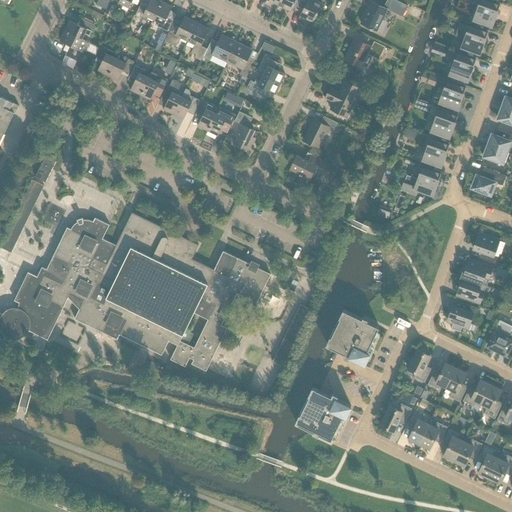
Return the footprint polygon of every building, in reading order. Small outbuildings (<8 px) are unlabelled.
[(0,0),(0,141),(14,112),(15,113),(19,106),(1,97),(0,98),(0,0),(8,3),(9,0),(0,0)] [(98,0),(96,5),(106,10),(110,0),(98,0)] [(129,8),(132,0),(112,0),(106,13),(114,17),(119,8),(121,9),(123,5),(129,8)] [(153,19),(162,2),(157,0),(150,0),(147,7),(141,4),(135,16),(146,21),(148,17),(153,19)] [(294,0),(300,3),(301,0),(280,0),(278,5),(289,11),(294,0)] [(301,0),(300,3),(305,6),(300,16),(313,22),(323,4),(316,2),(317,0),(301,0)] [(395,0),(387,0),(384,8),(372,2),(361,24),(376,31),(387,9),(402,17),(408,6),(395,0)] [(499,5),(485,0),(480,0),(473,19),(492,26),(500,5),(499,5)] [(172,7),(162,2),(153,19),(159,22),(157,26),(168,32),(173,20),(167,17),(172,7)] [(103,15),(94,11),(92,15),(101,19),(103,15)] [(188,41),(196,24),(184,18),(176,34),(170,31),(164,42),(171,45),(172,43),(176,46),(180,37),(188,41)] [(69,20),(64,33),(89,45),(90,43),(82,39),(85,33),(89,36),(94,25),(83,19),(80,25),(69,20)] [(119,28),(124,31),(127,25),(122,23),(119,28)] [(209,30),(196,24),(188,41),(195,45),(191,53),(196,55),(194,58),(201,61),(207,49),(201,46),(209,30)] [(487,32),(469,26),(461,46),(480,53),(488,32),(487,32)] [(89,45),(64,33),(60,41),(70,45),(65,55),(77,61),(84,47),(87,49),(89,45)] [(213,55),(228,62),(237,43),(222,36),(218,43),(212,40),(203,57),(210,60),(213,55)] [(392,50),(385,47),(374,42),(371,48),(353,39),(344,58),(361,66),(367,54),(379,60),(384,50),(391,53),(392,50)] [(237,43),(228,62),(242,69),(239,74),(246,78),(255,60),(248,57),(252,50),(237,43)] [(108,76),(116,59),(110,56),(113,51),(102,46),(96,58),(102,61),(97,71),(108,76)] [(434,47),(433,53),(447,56),(448,50),(434,47)] [(475,60),(457,53),(449,74),(468,81),(476,60),(475,60)] [(122,61),(116,59),(108,76),(118,80),(123,70),(129,73),(135,62),(124,57),(122,61)] [(263,76),(280,84),(285,74),(275,69),(278,63),(266,57),(261,68),(266,70),(263,76)] [(177,61),(171,59),(168,64),(174,67),(177,61)] [(141,95),(149,78),(143,75),(145,71),(135,65),(129,77),(135,80),(130,90),(141,95)] [(191,80),(198,84),(201,77),(194,74),(191,80)] [(155,80),(149,78),(141,95),(151,100),(156,90),(162,93),(167,81),(157,76),(155,80)] [(275,94),(280,84),(263,76),(260,81),(256,79),(254,82),(250,80),(247,88),(248,94),(255,97),(257,93),(262,96),(265,89),(275,94)] [(347,117),(361,89),(345,81),(339,92),(330,87),(325,98),(334,102),(331,110),(347,117)] [(465,88),(447,81),(439,102),(458,109),(466,88),(465,88)] [(173,114),(182,97),(176,94),(178,90),(168,85),(162,96),(168,99),(163,109),(173,114)] [(182,97),(173,114),(183,119),(188,109),(195,112),(200,101),(190,96),(191,94),(190,90),(186,89),(182,97)] [(230,102),(233,95),(228,92),(224,100),(230,102)] [(501,104),(500,107),(511,111),(511,92),(510,98),(506,96),(503,104),(501,104)] [(207,131),(216,114),(210,111),(212,107),(202,101),(196,113),(202,116),(197,126),(207,131)] [(425,110),(431,112),(433,106),(427,104),(425,110)] [(511,111),(500,107),(498,110),(501,111),(498,119),(501,120),(499,126),(511,130),(511,111)] [(207,131),(218,136),(223,126),(229,128),(234,117),(218,109),(216,114),(207,131)] [(457,116),(438,110),(431,130),(450,137),(458,116),(457,116)] [(248,150),(255,137),(252,136),(254,130),(248,127),(253,118),(239,111),(235,121),(240,124),(234,135),(237,136),(234,143),(248,150)] [(45,118),(34,113),(22,138),(18,146),(29,151),(33,143),(45,118)] [(333,133),(338,123),(324,116),(321,123),(314,120),(304,141),(318,148),(327,131),(333,133)] [(362,128),(371,134),(375,126),(366,121),(362,128)] [(417,132),(407,128),(404,136),(414,139),(417,132)] [(487,141),(486,145),(507,152),(511,142),(511,135),(498,130),(496,135),(492,134),(489,142),(487,141)] [(57,131),(33,180),(44,186),(50,189),(58,172),(71,145),(66,142),(68,137),(57,131)] [(449,145),(430,138),(423,159),(442,166),(449,145)] [(507,152),(486,145),(484,148),(487,149),(484,156),(487,158),(485,163),(503,170),(505,164),(503,163),(507,152)] [(332,165),(326,162),(312,155),(308,161),(297,156),(290,170),(300,174),(299,176),(300,176),(297,182),(306,186),(309,179),(310,179),(315,170),(321,173),(327,176),(332,165)] [(344,171),(337,167),(330,181),(337,185),(344,171)] [(440,173),(440,174),(422,167),(417,179),(407,175),(404,183),(403,183),(400,190),(416,196),(419,189),(433,195),(441,174),(440,173)] [(490,195),(495,183),(503,185),(506,176),(484,167),(480,176),(477,175),(472,188),(479,191),(478,193),(486,196),(487,194),(490,195)] [(0,247),(11,252),(44,186),(33,180),(32,180),(0,245),(0,247)] [(330,200),(332,194),(326,191),(323,197),(330,200)] [(377,214),(388,219),(390,212),(379,208),(377,214)] [(257,303),(271,274),(224,251),(215,270),(214,270),(192,259),(199,245),(132,212),(116,245),(103,239),(109,225),(95,218),(93,221),(91,221),(88,220),(85,220),(83,220),(83,218),(77,220),(78,222),(76,223),(74,225),(72,227),(71,229),(67,227),(47,269),(42,267),(37,276),(28,272),(14,300),(19,303),(18,308),(17,308),(12,308),(7,310),(3,313),(2,314),(0,312),(0,327),(1,331),(4,335),(5,336),(4,339),(10,342),(11,339),(16,339),(20,338),(24,336),(27,333),(29,331),(48,340),(68,298),(79,309),(75,319),(117,339),(120,334),(162,355),(169,341),(178,345),(171,359),(185,366),(190,357),(194,359),(192,363),(206,371),(227,328),(221,325),(237,293),(257,303)] [(479,239),(477,239),(473,248),(486,253),(483,259),(496,263),(498,257),(494,255),(497,246),(495,245),(497,240),(480,234),(479,239)] [(461,277),(482,284),(484,277),(488,279),(493,268),(480,263),(478,270),(467,266),(468,265),(467,265),(464,273),(463,272),(461,277)] [(486,286),(482,284),(461,277),(460,281),(461,281),(458,290),(459,290),(459,289),(470,293),(468,299),(480,303),(486,286)] [(452,306),(449,316),(451,316),(449,321),(453,323),(451,328),(460,332),(462,326),(466,327),(468,322),(470,323),(473,314),(477,315),(479,309),(467,304),(465,311),(452,306)] [(311,310),(300,305),(273,361),(283,367),(311,310)] [(379,327),(357,316),(344,310),(327,345),(365,364),(370,353),(367,352),(379,327)] [(488,346),(506,355),(511,342),(511,340),(508,339),(510,334),(501,330),(499,335),(494,332),(488,346)] [(416,350),(417,350),(408,369),(408,370),(409,369),(416,372),(414,377),(424,382),(430,370),(424,368),(431,355),(430,354),(429,355),(417,349),(416,350)] [(441,384),(447,387),(456,368),(446,363),(446,362),(439,375),(433,372),(428,383),(438,389),(441,384)] [(456,368),(447,387),(452,390),(449,396),(459,401),(466,388),(460,385),(467,372),(466,372),(466,373),(456,368)] [(482,404),(491,385),(481,380),(481,379),(480,379),(474,392),(469,389),(463,401),(473,406),(476,401),(482,404)] [(501,390),(491,385),(482,404),(487,407),(484,413),(494,418),(501,405),(495,402),(502,389),(501,389),(501,390)] [(414,392),(420,395),(423,388),(417,386),(414,392)] [(351,406),(320,391),(314,388),(296,423),(331,440),(343,415),(346,417),(351,406)] [(414,405),(417,398),(404,392),(401,399),(414,405)] [(435,405),(422,399),(419,405),(432,411),(435,405)] [(510,420),(511,421),(511,403),(509,409),(504,406),(497,420),(508,425),(510,420)] [(381,424),(380,424),(393,431),(393,432),(394,432),(400,420),(406,423),(413,410),(402,404),(399,410),(392,406),(392,405),(382,424),(381,424)] [(419,444),(429,424),(423,422),(426,417),(415,412),(409,424),(415,427),(408,440),(409,440),(410,439),(419,444)] [(435,427),(429,424),(419,444),(429,449),(430,450),(436,437),(442,440),(448,427),(437,422),(435,427)] [(444,456),(454,461),(463,441),(458,439),(460,434),(450,429),(444,441),(450,444),(443,456),(444,457),(444,456)] [(463,441),(454,461),(464,466),(465,467),(471,454),(476,457),(483,444),(472,439),(470,444),(463,441)] [(489,478),(498,458),(493,456),(496,450),(485,445),(479,458),(485,460),(478,473),(479,474),(479,473),(489,478)] [(505,461),(498,458),(489,478),(499,483),(500,484),(506,471),(511,474),(511,472),(511,457),(508,455),(505,461)]
